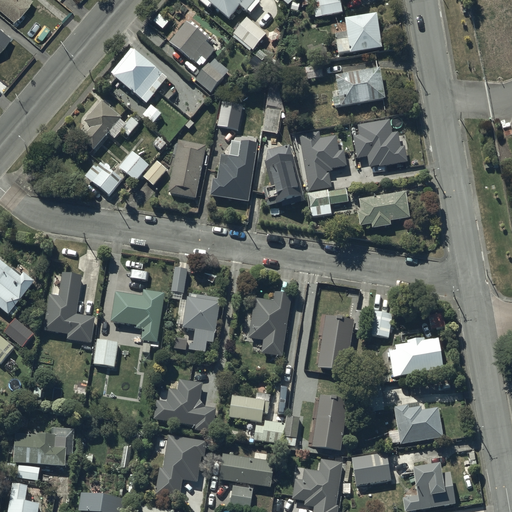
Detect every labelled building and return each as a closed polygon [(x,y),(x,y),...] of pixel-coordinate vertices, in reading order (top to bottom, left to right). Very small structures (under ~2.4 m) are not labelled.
[(0,0),(0,12),(12,23),(30,2),(28,0),(0,0)] [(258,1),(257,0),(199,0),(201,1),(199,4),(208,12),(211,10),(229,25),(240,11),(246,16),(258,1)] [(333,0),(313,3),(315,20),(342,17),(339,0),(333,0)] [(377,19),(346,24),(349,43),(337,45),(339,58),(350,57),(350,58),(382,54),(377,19)] [(266,38),(247,22),(234,37),(253,54),(266,38)] [(210,40),(191,25),(188,29),(186,27),(169,50),(192,67),(194,65),(200,70),(202,68),(203,69),(215,54),(206,47),(208,44),(207,44),(210,40)] [(0,51),(10,40),(0,31),(0,51)] [(162,78),(131,54),(111,79),(115,82),(114,83),(146,108),(161,89),(156,85),(162,78)] [(224,80),(209,69),(196,85),(211,97),(224,80)] [(322,71),(306,73),(307,82),(300,82),(301,92),(320,90),(319,81),(323,80),(322,71)] [(380,74),(336,82),(340,103),(333,104),(335,111),(339,111),(339,112),(385,104),(380,74)] [(270,90),(263,134),(278,137),(286,93),(270,90)] [(101,106),(84,126),(91,132),(82,144),(94,155),(109,138),(114,143),(122,134),(128,139),(139,127),(132,121),(126,128),(101,106)] [(243,110),(223,106),(218,131),(237,135),(243,110)] [(151,110),(143,119),(153,128),(162,119),(151,110)] [(355,140),(357,163),(367,161),(369,171),(407,166),(405,152),(401,152),(400,138),(393,139),(391,124),(359,128),(360,140),(355,140)] [(320,136),(301,139),(310,196),(332,192),(329,176),(332,176),(332,173),(347,170),(344,156),(339,156),(336,141),(321,143),(320,136)] [(197,204),(206,151),(178,146),(169,199),(197,204)] [(268,166),(265,167),(271,191),(264,193),(269,212),(275,210),(276,213),(304,205),(290,151),(268,157),(268,166)] [(148,169),(133,155),(119,172),(135,185),(148,169)] [(213,184),(210,201),(249,207),(256,159),(240,156),(239,163),(222,160),(218,185),(213,184)] [(99,165),(86,180),(108,199),(122,182),(111,173),(118,165),(111,159),(103,169),(99,165)] [(166,174),(157,166),(143,182),(153,190),(166,174)] [(346,194),(310,198),(313,221),(331,219),(330,209),(348,207),(346,194)] [(406,197),(360,205),(362,217),(359,218),(361,230),(372,229),(372,233),(391,231),(390,227),(410,223),(406,197)] [(20,274),(0,258),(0,305),(8,312),(9,311),(14,315),(20,307),(16,304),(23,296),(32,303),(39,295),(29,287),(35,280),(23,270),(20,274)] [(188,268),(175,266),(171,290),(184,292),(188,268)] [(48,294),(44,329),(68,332),(67,337),(90,340),(93,316),(77,314),(82,274),(62,271),(61,276),(56,276),(54,295),(48,294)] [(143,295),(116,291),(111,321),(135,325),(135,327),(143,328),(141,339),(156,341),(164,292),(144,288),(143,295)] [(255,296),(248,337),(263,339),(261,352),(282,354),(291,294),(276,291),(275,299),(255,296)] [(189,296),(187,296),(183,326),(195,328),(193,343),(190,342),(189,348),(210,351),(212,330),(215,331),(220,297),(189,293),(189,296)] [(368,311),(356,309),(353,329),(365,330),(368,311)] [(389,337),(392,312),(374,310),(371,335),(389,337)] [(319,372),(346,375),(352,324),(326,321),(319,372)] [(14,346),(0,334),(0,361),(1,362),(14,346)] [(397,349),(389,350),(393,376),(443,368),(439,336),(424,338),(424,336),(407,338),(407,343),(396,344),(397,349)] [(117,341),(97,338),(94,363),(114,365),(117,341)] [(167,401),(157,399),(154,419),(196,424),(195,428),(212,430),(215,407),(205,406),(200,399),(202,382),(179,378),(179,382),(170,381),(167,401)] [(257,400),(233,398),(230,419),(262,422),(263,414),(267,415),(268,404),(270,404),(271,396),(258,395),(257,400)] [(343,453),(349,406),(319,402),(313,449),(343,453)] [(408,403),(394,406),(398,430),(390,431),(392,442),(400,441),(400,442),(443,436),(438,406),(422,409),(421,405),(408,407),(408,403)] [(256,423),(254,439),(296,445),(300,417),(287,415),(286,423),(265,420),(265,425),(256,423)] [(37,434),(15,433),(14,461),(65,463),(66,456),(72,456),(73,428),(51,427),(51,431),(37,430),(37,434)] [(207,440),(169,433),(163,467),(160,467),(156,494),(179,498),(183,478),(197,480),(201,455),(204,455),(205,446),(213,447),(214,438),(207,437),(207,440)] [(132,446),(123,445),(122,461),(130,462),(132,446)] [(253,457),(222,453),(218,478),(273,486),(277,460),(266,458),(267,452),(254,450),(253,457)] [(387,451),(352,456),(357,486),(391,481),(387,451)] [(303,478),(296,477),(293,498),(305,499),(304,505),(314,506),(313,511),(336,511),(337,507),(335,506),(342,461),(321,458),(319,470),(305,467),(303,478)] [(441,459),(413,463),(417,494),(404,496),(406,509),(455,502),(451,471),(443,472),(441,459)] [(19,464),(17,477),(37,480),(39,467),(19,464)] [(28,483),(12,481),(8,511),(37,511),(39,502),(26,500),(28,483)] [(254,487),(233,485),(230,505),(251,507),(254,487)] [(124,511),(127,499),(81,492),(78,510),(82,510),(82,511),(124,511)]
